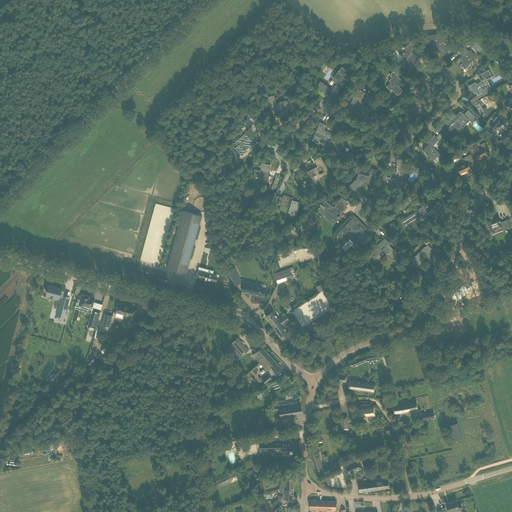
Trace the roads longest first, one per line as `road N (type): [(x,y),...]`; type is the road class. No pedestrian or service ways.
road 1 (tertiary): [(312,382),(228,313),(0,251)]
road 2 (track): [(206,0),(0,203)]
road 3 (track): [(91,511),(64,415),(198,312)]
road 4 (tertiary): [(312,382),(343,354),(419,319),(471,215)]
road 5 (unclassified): [(307,410),(376,402),(397,430),(411,496)]
road 6 (residential): [(404,149),(323,111),(311,111),(290,132)]
road 7 (track): [(112,92),(203,186)]
